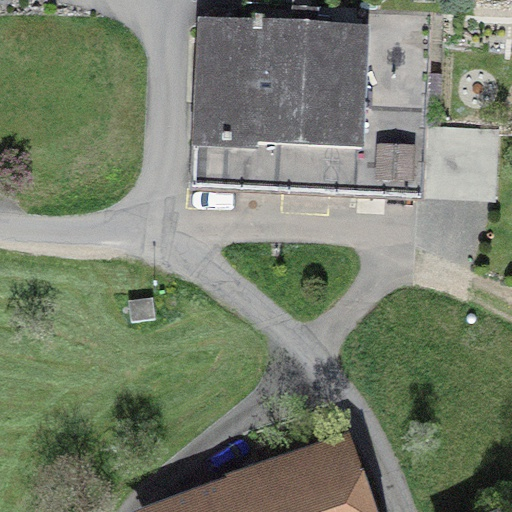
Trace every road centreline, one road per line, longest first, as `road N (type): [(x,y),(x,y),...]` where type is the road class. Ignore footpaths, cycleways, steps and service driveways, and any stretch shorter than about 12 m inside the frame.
road 1 (residential): [(0,230),(166,236),(309,354)]
road 2 (unclassified): [(403,511),(368,425),(309,354)]
road 3 (track): [(387,261),(511,309)]
